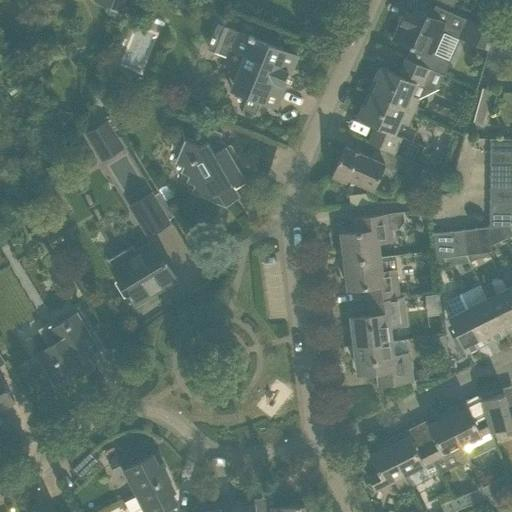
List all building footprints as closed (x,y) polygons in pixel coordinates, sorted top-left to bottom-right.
[(110,0),(108,5),(121,14),(126,0),(110,0)] [(178,0),(175,9),(188,14),(191,6),(178,0)] [(138,3),(135,12),(146,16),(149,7),(138,3)] [(406,6),(392,38),(411,47),(406,58),(408,59),(433,70),(444,75),(445,73),(450,63),(436,57),(447,32),(456,36),(459,29),(430,16),(406,6)] [(487,49),(489,41),(492,31),(464,19),(456,36),(487,49)] [(218,23),(208,49),(226,56),(229,49),(231,49),(245,55),(231,89),(248,96),(244,108),(256,114),(261,101),(276,107),(285,86),(282,84),(287,71),(290,72),(297,55),(283,50),(265,42),(239,31),(218,23)] [(489,50),(487,55),(497,57),(501,44),(489,41),(487,49),(489,50)] [(494,68),(497,57),(487,55),(484,66),(494,68)] [(380,66),(368,93),(414,113),(420,99),(413,96),(418,85),(425,88),(433,70),(408,59),(400,75),(380,66)] [(375,145),(375,146),(393,153),(395,154),(397,150),(402,140),(403,137),(394,133),(399,121),(409,126),(414,113),(368,93),(357,117),(378,126),(371,142),(368,141),(368,142),(375,145)] [(72,112),(60,111),(52,121),(58,133),(69,134),(76,124),(72,112)] [(111,118),(82,136),(90,149),(119,131),(111,118)] [(184,138),(176,160),(183,163),(181,169),(189,172),(187,179),(194,182),(190,191),(225,205),(240,196),(235,188),(246,181),(222,141),(218,140),(221,132),(210,128),(189,140),(184,138)] [(489,152),(511,152),(511,138),(490,138),(489,152)] [(402,140),(397,150),(412,157),(417,147),(402,140)] [(331,175),(346,181),(347,178),(373,190),(381,172),(394,178),(403,158),(395,154),(393,153),(375,146),(370,157),(345,145),(331,175)] [(511,165),(511,152),(489,152),(489,165),(511,165)] [(511,165),(489,165),(489,177),(511,177),(511,165)] [(425,170),(419,182),(439,190),(444,178),(425,170)] [(511,177),(489,177),(489,190),(511,189),(511,177)] [(511,189),(489,190),(488,202),(511,202),(511,189)] [(152,192),(129,205),(134,213),(147,235),(168,222),(166,220),(173,216),(159,193),(154,196),(152,192)] [(511,202),(488,202),(488,215),(511,214),(511,202)] [(341,233),(344,261),(379,256),(378,241),(391,240),(388,213),(351,217),(353,232),(341,233)] [(511,214),(488,215),(488,227),(501,227),(506,238),(511,234),(511,214)] [(478,253),(490,252),(488,227),(475,228),(478,253)] [(475,228),(462,229),(465,254),(470,263),(480,258),(478,253),(475,228)] [(452,256),(443,257),(446,265),(470,263),(465,254),(462,229),(449,231),(452,256)] [(437,232),(433,232),(437,266),(446,265),(443,257),(452,256),(449,231),(437,232)] [(176,279),(165,262),(152,241),(111,266),(134,304),(176,279)] [(365,301),(369,300),(398,297),(394,270),(381,271),(379,256),(344,261),(348,288),(364,286),(365,301)] [(511,270),(511,271),(511,273),(511,284),(507,287),(503,279),(502,279),(511,298),(511,270)] [(511,298),(502,279),(496,278),(493,280),(491,282),(482,287),(488,297),(487,297),(505,332),(511,328),(511,298)] [(438,294),(424,296),(426,316),(440,314),(438,294)] [(453,310),(447,312),(449,316),(448,317),(457,335),(465,352),(485,342),(467,307),(461,295),(448,301),(453,310)] [(352,322),(348,322),(350,339),(354,338),(354,345),(390,340),(389,326),(404,324),(401,296),(398,297),(369,300),(371,314),(351,317),(352,322)] [(487,297),(467,307),(485,342),(505,332),(487,297)] [(34,354),(42,367),(53,384),(71,373),(74,378),(95,366),(78,338),(89,331),(77,312),(58,323),(56,318),(39,329),(49,345),(34,354)] [(441,337),(432,341),(437,350),(445,345),(441,337)] [(411,380),(409,360),(408,353),(392,355),(390,340),(354,345),(358,372),(378,370),(379,384),(411,380)] [(426,370),(417,371),(418,379),(427,378),(426,370)] [(0,408),(14,400),(4,383),(0,376),(0,408)] [(480,393),(486,415),(491,432),(492,432),(511,426),(511,407),(508,409),(504,393),(494,395),(493,390),(480,393)] [(477,395),(444,411),(467,458),(494,445),(491,432),(486,415),(481,395),(477,397),(477,395)] [(426,420),(415,425),(434,461),(453,451),(459,464),(468,460),(467,458),(444,411),(433,416),(436,421),(428,425),(426,420)] [(398,434),(387,439),(404,475),(424,464),(424,466),(434,461),(415,425),(398,434)] [(410,489),(387,439),(375,445),(378,450),(370,454),(366,450),(357,454),(374,489),(394,479),(400,493),(410,489)] [(141,444),(108,461),(115,475),(124,471),(136,494),(169,477),(156,451),(147,456),(141,444)] [(82,477),(99,460),(90,451),(73,468),(82,477)] [(164,511),(164,510),(176,504),(171,493),(174,491),(169,481),(170,480),(169,477),(136,494),(144,511),(164,511)] [(501,498),(511,493),(511,490),(509,483),(497,488),(501,498)] [(449,511),(456,509),(457,509),(453,500),(450,492),(438,497),(444,511),(449,511)] [(464,495),(453,500),(457,509),(474,502),(470,493),(464,495)] [(72,511),(69,511),(55,511),(49,499),(20,511),(72,511)] [(245,499),(231,501),(232,511),(255,511),(255,504),(245,505),(245,499)] [(232,511),(231,501),(206,504),(207,509),(197,511),(232,511)] [(305,511),(304,503),(271,507),(271,511),(305,511)]
